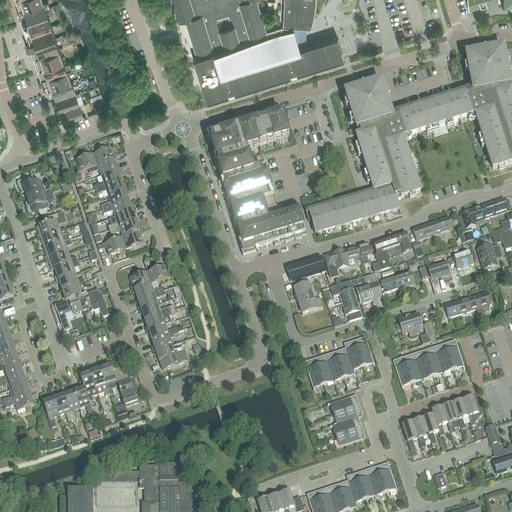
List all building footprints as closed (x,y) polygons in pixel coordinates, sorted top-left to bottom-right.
[(20,21),(46,11),(51,9),(48,2),(43,4),(42,0),(36,0),(22,5),(24,10),(17,13),(20,21)] [(170,0),(178,23),(185,21),(195,55),(200,53),(201,57),(194,60),(207,102),(229,95),(228,94),(234,92),(235,94),(291,76),(291,75),(297,73),(297,74),(344,60),(337,38),(306,48),(306,33),(310,30),(312,25),(313,19),(315,10),(315,3),(315,0),(283,0),(283,27),(266,33),(256,0),(170,0)] [(467,0),(468,9),(473,8),(472,6),(480,4),(480,6),(487,4),(487,2),(494,0),(467,0)] [(31,32),(51,25),(46,11),(20,21),(21,25),(28,23),(31,32)] [(163,14),(156,16),(159,24),(161,31),(168,29),(167,27),(163,14)] [(26,48),(55,38),(51,25),(31,32),(35,42),(27,45),(26,45),(26,46),(26,47),(26,48)] [(40,58),(60,51),(55,38),(26,48),(27,49),(28,50),(29,50),(30,50),(37,48),(40,58)] [(509,82),(503,50),(487,53),(484,51),(482,54),(466,57),(470,79),(473,79),(476,92),(473,92),(389,119),(385,106),(388,105),(381,83),(365,88),(362,87),(361,90),(345,95),(356,130),(359,129),(361,135),(356,137),(374,193),(377,191),(378,194),(365,198),(365,197),(309,213),(314,235),(399,210),(396,200),(401,199),(420,193),(403,138),(475,115),(492,170),(511,164),(511,163),(511,87),(507,89),(506,82),(509,82)] [(38,74),(65,64),(60,51),(40,58),(43,67),(37,69),(38,74)] [(50,84),(69,77),(67,72),(72,70),(69,63),(65,65),(65,64),(38,74),(41,82),(48,79),(50,84)] [(54,98),(74,91),(69,77),(50,84),(52,91),(44,93),(45,96),(52,93),(54,98)] [(59,111),(78,104),(74,91),(54,98),(59,111)] [(78,104),(59,111),(63,124),(83,117),(78,104)] [(220,134),(219,131),(205,135),(209,146),(212,145),(216,159),(213,160),(215,167),(218,166),(222,180),(219,181),(222,189),(225,188),(229,202),(226,203),(228,210),(231,209),(235,223),(232,224),(235,232),(238,231),(242,245),(239,246),(242,257),(256,252),(255,250),(269,245),(269,244),(273,243),(274,247),(282,244),(281,243),(284,243),(284,244),(292,241),(292,240),(294,240),(295,241),(302,238),(302,237),(305,235),(298,212),(267,221),(264,211),(277,207),(273,197),(274,196),(272,188),(271,189),(267,175),(268,175),(265,167),(264,167),(261,157),(250,160),(248,156),(247,157),(245,150),(253,148),(252,146),(258,144),(259,146),(267,144),(267,141),(273,139),(273,142),(282,139),(281,137),(288,135),(282,115),(267,119),(252,123),(252,124),(220,134)] [(97,166),(116,159),(116,158),(114,159),(110,149),(93,155),(97,166)] [(97,167),(97,166),(93,155),(76,161),(79,171),(77,172),(78,174),(80,174),(84,172),(88,171),(88,170),(97,167)] [(88,171),(84,172),(86,176),(99,171),(101,177),(120,170),(119,169),(117,169),(114,161),(117,161),(116,159),(97,166),(97,167),(98,167),(88,171)] [(61,160),(52,163),(56,173),(65,170),(61,160)] [(95,190),(121,181),(119,174),(121,173),(120,170),(101,177),(103,183),(94,187),(95,190)] [(27,198),(45,192),(44,188),(41,187),(40,181),(36,183),(34,182),(33,178),(17,183),(21,193),(24,192),(27,198)] [(108,198),(127,191),(127,189),(124,190),(121,181),(95,190),(97,195),(106,192),(108,198)] [(70,183),(61,186),(64,194),(73,191),(70,183)] [(45,192),(27,198),(29,205),(26,206),(29,216),(39,213),(46,210),(50,209),(49,206),(51,206),(55,201),(51,190),(45,192)] [(102,212),(129,202),(126,194),(128,193),(127,191),(108,198),(110,204),(101,207),(102,212)] [(321,202),(319,196),(302,201),(304,207),(321,202)] [(482,208),(487,220),(508,213),(504,200),(482,208)] [(115,219),(135,212),(134,209),(131,210),(129,202),(102,212),(104,216),(113,212),(115,219)] [(475,228),(488,224),(487,220),(482,208),(460,215),(466,231),(475,227),(475,228)] [(110,233),(136,223),(133,215),(135,214),(135,212),(115,219),(117,224),(108,228),(110,233)] [(43,238),(60,232),(58,226),(65,223),(62,213),(58,215),(45,219),(47,225),(39,227),(43,238)] [(448,218),(430,225),(412,231),(416,243),(452,230),(448,218)] [(123,240),(142,233),(141,230),(139,231),(136,223),(110,233),(111,236),(120,233),(122,239),(123,240)] [(79,226),(82,237),(88,234),(85,224),(79,226)] [(97,225),(90,227),(94,237),(100,235),(97,225)] [(47,249),(70,241),(68,236),(62,238),(60,232),(43,238),(47,249)] [(123,240),(126,251),(143,245),(140,235),(142,234),(142,233),(123,240)] [(471,233),(464,235),(467,243),(474,241),(471,233)] [(511,249),(511,237),(510,233),(501,236),(506,251),(511,249)] [(412,252),(409,244),(405,234),(373,245),(376,255),(375,255),(378,264),(380,272),(390,269),(389,264),(386,265),(383,266),(382,263),(388,261),(387,256),(401,251),(402,255),(412,252)] [(126,251),(123,240),(122,239),(97,247),(99,252),(106,249),(109,257),(126,251)] [(51,260),(68,254),(66,248),(71,246),(70,241),(47,249),(51,260)] [(415,252),(422,250),(420,243),(413,246),(415,252)] [(361,267),(369,265),(367,257),(372,255),(369,245),(357,249),(359,258),(361,267)] [(503,259),(499,246),(491,249),(491,247),(477,252),(483,271),(485,271),(487,272),(490,271),(491,269),(497,267),(495,261),(503,259)] [(357,249),(332,255),(324,257),(330,280),(338,278),(336,271),(348,268),(347,262),(359,258),(357,249)] [(54,271),(77,263),(76,258),(70,260),(68,254),(51,260),(54,271)] [(473,266),(469,254),(449,261),(451,267),(455,265),(457,271),(473,266)] [(306,285),(305,282),(304,280),(325,273),(321,257),(286,268),(291,284),(292,283),(302,315),(316,310),(323,308),(320,299),(314,301),(308,285),(306,285)] [(452,280),(446,262),(427,268),(431,281),(443,277),(445,282),(452,280)] [(58,281),(75,275),(73,269),(79,267),(77,263),(54,271),(58,281)] [(147,273),(151,286),(171,279),(170,276),(168,277),(164,267),(147,273)] [(427,278),(424,269),(418,271),(421,280),(427,278)] [(132,292),(151,286),(147,273),(130,279),(133,289),(131,290),(132,292)] [(377,284),(381,297),(414,287),(410,274),(377,284)] [(77,281),(75,275),(58,281),(62,292),(85,284),(83,279),(77,281)] [(382,299),(381,297),(377,284),(376,280),(374,276),(365,279),(367,287),(371,302),(382,299)] [(0,290),(9,288),(6,277),(0,278),(0,290)] [(361,306),(371,302),(367,287),(365,279),(357,281),(353,282),(354,287),(361,285),(362,289),(356,291),(361,306)] [(333,298),(339,296),(342,307),(357,302),(351,283),(340,286),(337,287),(330,289),(333,298)] [(66,303),(77,299),(83,297),(81,291),(87,289),(85,284),(62,292),(66,303)] [(137,301),(164,292),(162,288),(153,291),(151,286),(132,292),(132,294),(135,293),(137,301)] [(0,309),(1,309),(0,305),(0,303),(13,299),(9,288),(0,290),(0,309)] [(77,299),(82,312),(91,309),(92,311),(94,312),(99,310),(102,319),(109,316),(101,295),(96,292),(83,297),(77,299)] [(139,312),(158,306),(156,300),(165,297),(164,292),(137,301),(140,309),(138,310),(139,312)] [(448,319),(491,306),(487,294),(444,307),(448,319)] [(75,314),(82,312),(77,299),(66,303),(55,307),(64,333),(70,330),(65,316),(74,313),(75,314)] [(357,302),(342,307),(346,317),(347,317),(349,323),(362,319),(357,302)] [(142,314),(145,322),(174,312),(173,308),(172,308),(160,312),(158,306),(139,312),(140,315),(142,314)] [(174,312),(145,322),(147,330),(145,331),(146,333),(165,326),(171,324),(169,318),(175,316),(174,312)] [(417,336),(415,332),(422,330),(418,315),(398,322),(399,324),(398,325),(396,326),(396,328),(397,332),(398,333),(400,334),(402,333),(402,336),(408,334),(409,339),(417,336)] [(438,315),(430,317),(432,323),(439,321),(438,315)] [(337,319),(332,320),(334,328),(343,326),(341,320),(338,321),(337,319)] [(0,338),(9,335),(6,327),(8,326),(7,324),(0,326),(0,338)] [(428,339),(435,337),(431,324),(424,326),(427,339),(428,339)] [(152,342),(178,333),(177,329),(167,332),(165,326),(146,333),(147,335),(149,334),(152,342)] [(153,353),(172,346),(170,341),(179,337),(178,333),(152,342),(154,350),(152,351),(153,353)] [(0,349),(15,344),(14,342),(12,343),(9,335),(0,338),(0,349)] [(354,342),(363,369),(372,366),(373,368),(374,367),(366,341),(364,342),(363,339),(354,342)] [(354,372),(363,369),(354,342),(346,345),(347,347),(345,348),(345,350),(346,350),(354,374),(355,374),(354,372)] [(444,345),(453,372),(462,369),(463,371),(464,370),(455,342),(444,345)] [(0,361),(16,355),(13,347),(15,347),(15,344),(0,349),(0,361)] [(444,375),(453,372),(444,345),(434,349),(443,377),(445,377),(444,375)] [(156,355),(159,363),(162,372),(188,363),(184,349),(174,353),(172,346),(153,353),(154,355),(156,355)] [(198,346),(193,348),(196,356),(201,354),(198,346)] [(443,378),(443,377),(434,349),(424,352),(433,379),(442,375),(443,378)] [(355,379),(354,374),(346,350),(345,350),(335,354),(344,380),(353,377),(354,379),(355,379)] [(423,382),(433,379),(424,352),(414,356),(423,384),(424,384),(423,382)] [(335,383),(344,380),(335,354),(325,357),(335,386),(336,385),(335,383)] [(3,372),(22,365),(21,363),(19,364),(16,355),(0,361),(0,365),(0,366),(3,372)] [(422,384),(423,384),(414,356),(403,359),(412,385),(421,382),(422,384)] [(333,386),(335,386),(325,357),(315,360),(324,387),(333,384),(333,386)] [(403,388),(412,385),(403,359),(393,362),(402,391),(404,391),(403,388)] [(314,390),(324,387),(315,360),(304,364),(314,393),(315,392),(314,390)] [(117,383),(128,379),(122,362),(113,366),(112,363),(111,364),(117,383)] [(116,384),(117,383),(111,364),(107,365),(108,367),(101,370),(110,396),(114,395),(110,386),(116,384)] [(0,384),(23,376),(20,368),(22,367),(22,365),(3,372),(5,378),(0,379),(0,384)] [(110,396),(101,370),(92,373),(91,371),(89,371),(98,396),(104,394),(105,398),(110,396)] [(89,404),(93,402),(92,399),(98,396),(89,371),(87,372),(88,375),(79,378),(84,390),(89,404)] [(23,376),(0,384),(0,388),(8,386),(10,392),(29,385),(28,383),(26,384),(23,376)] [(128,379),(117,383),(116,384),(125,409),(139,404),(136,396),(134,396),(128,379)] [(4,406),(30,396),(27,388),(30,388),(29,385),(10,392),(12,398),(2,402),(4,406)] [(93,416),(89,404),(84,390),(76,392),(75,390),(73,391),(79,410),(85,408),(89,417),(93,416)] [(73,412),(79,410),(73,391),(71,392),(71,394),(63,397),(72,423),(77,422),(73,412)] [(30,396),(4,406),(5,410),(15,407),(17,413),(36,406),(35,404),(33,405),(30,396)] [(68,425),(72,423),(63,397),(55,399),(54,397),(52,398),(59,417),(65,415),(68,425)] [(53,419),(59,417),(52,398),(50,399),(51,401),(43,404),(52,430),(56,429),(53,419)] [(333,416),(359,408),(357,399),(354,400),(354,398),(327,406),(328,408),(330,407),(333,416)] [(473,398),(462,401),(468,418),(471,428),(476,427),(475,425),(482,416),(481,413),(479,414),(473,398)] [(462,420),(468,418),(462,401),(452,405),(460,429),(461,431),(465,430),(462,420)] [(452,405),(442,408),(447,425),(450,435),(455,433),(454,430),(460,429),(452,405)] [(334,427),(358,420),(361,419),(360,417),(362,416),(359,408),(333,416),(336,426),(334,426),(334,427)] [(441,427),(447,425),(442,408),(431,411),(432,416),(433,416),(438,433),(440,438),(445,437),(441,427)] [(126,412),(116,416),(119,423),(129,420),(126,412)] [(433,435),(438,433),(433,416),(432,416),(423,419),(428,436),(431,446),(436,444),(433,435)] [(422,438),(428,436),(423,419),(412,423),(418,440),(421,449),(426,448),(422,438)] [(335,438),(362,430),(358,420),(334,427),(329,429),(330,430),(332,429),(335,438)] [(411,453),(415,451),(412,442),(418,440),(412,423),(401,426),(411,453)] [(497,438),(493,427),(485,430),(491,446),(499,444),(501,443),(499,437),(497,438)] [(33,429),(26,434),(31,441),(38,436),(33,429)] [(362,430),(335,438),(338,448),(336,448),(336,450),(363,441),(362,439),(364,438),(362,430)] [(63,439),(56,441),(59,449),(65,447),(63,439)] [(55,442),(48,444),(51,452),(57,449),(55,442)] [(499,444),(491,446),(491,448),(492,452),(501,449),(499,444)] [(497,476),(511,471),(511,456),(493,463),(497,476)] [(198,511),(199,490),(198,490),(194,490),(193,483),(188,483),(188,465),(159,465),(159,467),(139,467),(139,473),(134,473),(134,484),(140,484),(140,486),(144,486),(144,504),(142,504),(141,511),(198,511)] [(377,468),(386,494),(395,491),(396,494),(397,493),(389,467),(387,468),(386,465),(377,468)] [(377,497),(386,494),(377,468),(367,472),(376,500),(377,500),(377,497)] [(375,500),(376,500),(367,472),(357,475),(365,501),(375,498),(375,500)] [(356,504),(365,501),(357,475),(348,478),(349,480),(347,481),(348,483),(356,507),(357,506),(356,504)] [(440,490),(446,488),(442,476),(437,478),(440,490)] [(358,511),(356,507),(348,483),(338,486),(346,511),(347,511),(356,509),(356,511),(358,511)] [(346,511),(338,486),(327,490),(334,511),(346,511)] [(92,511),(92,490),(67,491),(67,498),(59,499),(59,511),(92,511)] [(334,511),(327,490),(317,493),(323,511),(334,511)] [(299,498),(292,501),(289,492),(279,495),(283,511),(288,511),(295,509),(295,511),(302,511),(304,511),(299,498)] [(323,511),(317,493),(307,496),(311,511),(323,511)] [(283,511),(279,495),(268,499),(272,511),(283,511)] [(272,511),(268,499),(257,502),(260,511),(272,511)]
